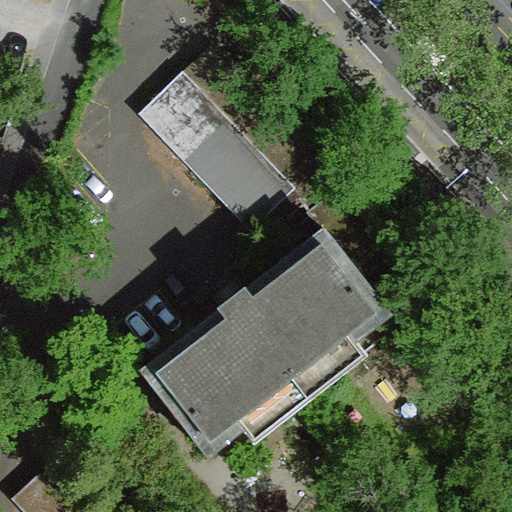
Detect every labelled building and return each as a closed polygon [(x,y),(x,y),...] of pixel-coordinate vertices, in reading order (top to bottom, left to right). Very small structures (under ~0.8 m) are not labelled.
[(184,71),(296,188),(310,204),(342,176),(329,161),(344,148),(226,30),(184,71)] [(141,112),(253,229),(259,224),(296,188),(184,71),(141,112)] [(311,241),(376,326),(423,291),(357,205),(311,241)] [(376,326),(311,241),(144,369),(210,455),(376,326)] [(106,511),(58,459),(15,499),(26,511),(106,511)]
